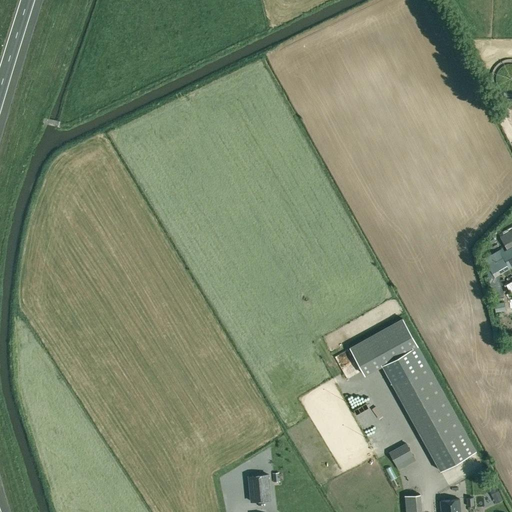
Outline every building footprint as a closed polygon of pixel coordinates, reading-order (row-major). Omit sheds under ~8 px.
[(501,302),(493,304),(495,312),(503,310),(501,302)] [(427,363),(418,346),(382,366),(391,382),(427,363)] [(476,451),(427,363),(391,382),(440,470),(476,451)] [(406,443),(389,452),(396,464),(404,459),(407,464),(415,460),(406,443)] [(270,499),(267,474),(249,476),(251,501),(270,499)] [(440,501),(441,511),(460,511),(459,499),(440,501)]
